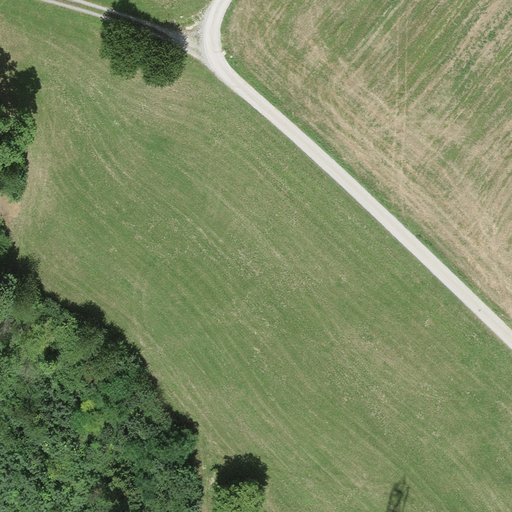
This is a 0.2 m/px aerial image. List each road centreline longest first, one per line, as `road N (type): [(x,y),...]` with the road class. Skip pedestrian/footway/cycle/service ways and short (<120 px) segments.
road 1 (track): [(193,494),(167,395),(56,273),(0,127)]
road 2 (track): [(213,50),(511,336)]
road 3 (track): [(213,50),(51,0)]
